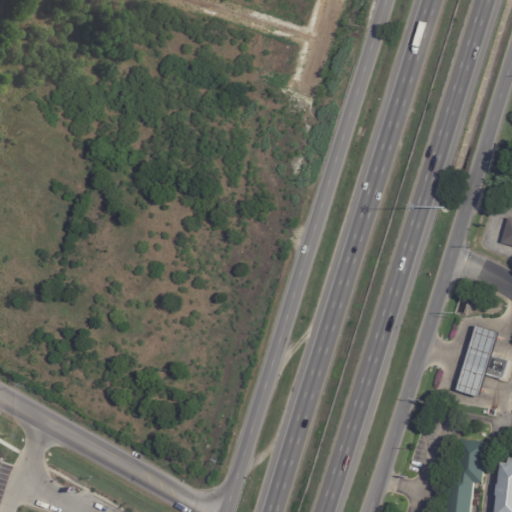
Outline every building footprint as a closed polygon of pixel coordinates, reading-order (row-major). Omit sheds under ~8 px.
[(511,246),(511,218),(509,218),(501,243),(511,246)] [(471,294),(472,295),(466,311),(467,311),(465,317),(455,314),(463,292),(471,294)] [(494,357),(501,333),(477,326),(460,390),(482,396),(488,375),(504,379),(509,361),(494,357)] [(489,444),(492,444),(490,465),(487,485),(479,484),(478,493),(483,494),(482,500),(477,500),(477,501),(481,501),(480,507),(476,507),(475,511),(445,511),(446,510),(452,510),(456,477),(463,478),(468,441),(489,444)] [(511,511),(499,511),(502,497),(500,497),(501,485),(503,485),(506,464),(511,464),(511,511)]
